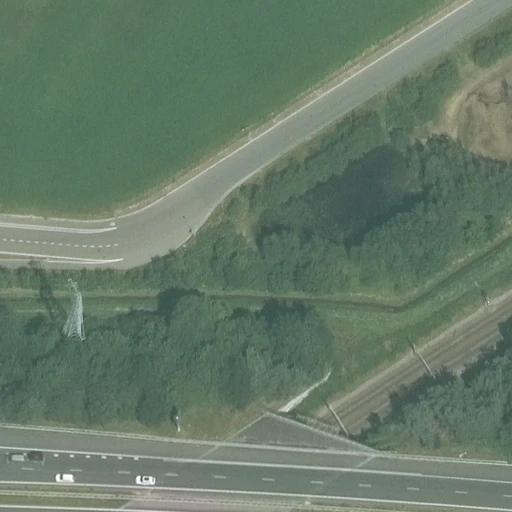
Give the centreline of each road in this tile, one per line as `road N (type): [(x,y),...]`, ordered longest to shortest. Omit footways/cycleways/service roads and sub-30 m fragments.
road 1 (unclassified): [(501,0),(116,245),(0,239)]
road 2 (motorway): [(511,492),(0,468)]
